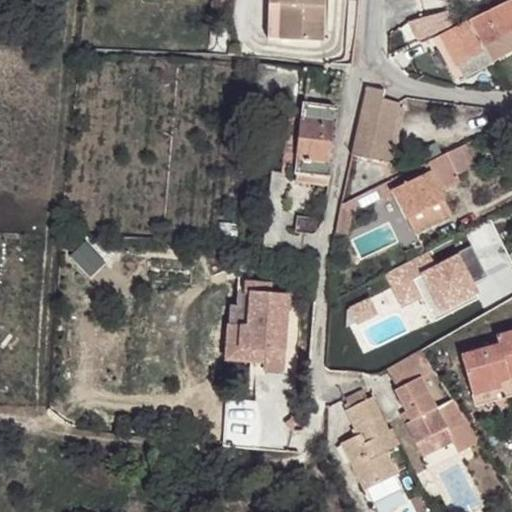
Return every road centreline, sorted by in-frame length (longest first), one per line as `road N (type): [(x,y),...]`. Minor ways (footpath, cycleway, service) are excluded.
road 1 (track): [(0,415),(279,457),(297,455),(319,407)]
road 2 (residential): [(319,407),(328,239),(362,71)]
road 3 (residential): [(511,100),(459,98),(362,71)]
